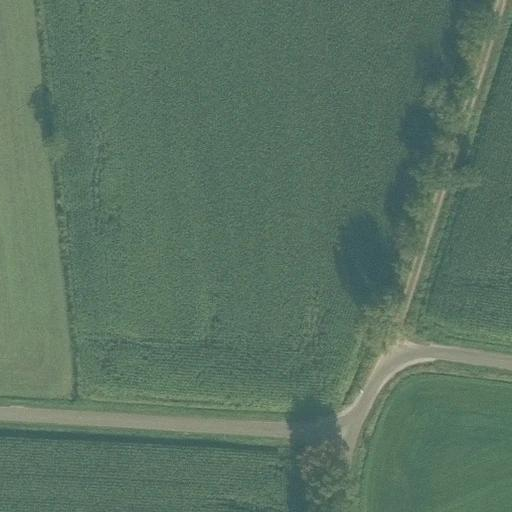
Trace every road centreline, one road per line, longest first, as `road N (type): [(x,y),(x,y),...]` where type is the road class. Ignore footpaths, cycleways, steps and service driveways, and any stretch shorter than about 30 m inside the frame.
road 1 (track): [(488,0),(395,353)]
road 2 (unclassified): [(339,443),(0,422)]
road 3 (unclassified): [(511,367),(395,353),(339,443)]
